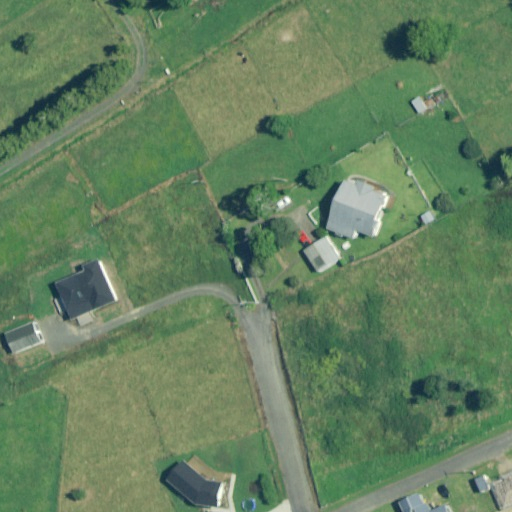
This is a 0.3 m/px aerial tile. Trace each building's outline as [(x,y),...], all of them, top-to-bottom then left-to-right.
[(431,108),(424,96),(416,102),(423,113),(431,108)] [(365,185),(353,180),(334,230),(339,232),(338,235),(349,239),(350,236),(360,240),(364,231),(380,237),(394,199),(381,194),(383,187),(366,180),(365,185)] [(433,207),(422,212),(429,226),(440,220),(433,207)] [(343,259),(330,238),(309,252),(323,272),(343,259)] [(511,472),(509,474),(511,480),(499,485),(509,507),(511,505),(511,472)]
